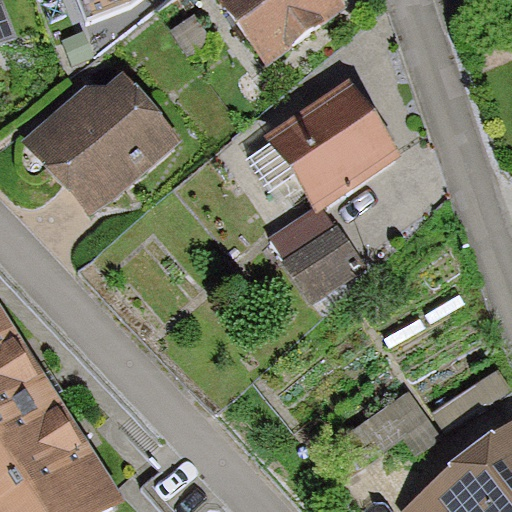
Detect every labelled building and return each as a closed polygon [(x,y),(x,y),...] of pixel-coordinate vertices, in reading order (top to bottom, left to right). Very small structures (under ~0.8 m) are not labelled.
[(0,0),(0,48),(17,41),(0,0)] [(68,0),(69,3),(78,0),(86,25),(130,9),(141,0),(68,0)] [(348,15),(336,0),(216,0),(270,72),(348,15)] [(215,45),(195,14),(172,30),(191,61),(215,45)] [(179,146),(121,78),(95,100),(86,89),(24,143),(90,221),(179,146)] [(317,220),(402,163),(351,85),(265,142),(317,220)] [(337,230),(284,263),(311,306),(364,272),(337,230)] [(0,311),(0,511),(112,511),(124,505),(0,311)] [(504,397),(490,375),(421,420),(405,395),(362,423),(381,451),(400,438),(413,457),(504,397)] [(511,511),(511,429),(401,511),(511,511)]
